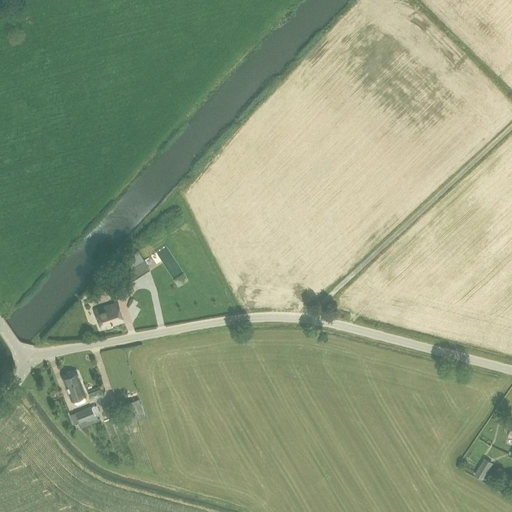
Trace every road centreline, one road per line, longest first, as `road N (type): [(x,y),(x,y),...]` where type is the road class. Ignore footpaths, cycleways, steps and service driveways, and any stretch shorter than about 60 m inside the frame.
road 1 (unclassified): [(511,371),(306,318),(250,318),(31,361)]
road 2 (unknown): [(315,321),(322,304),(511,126)]
